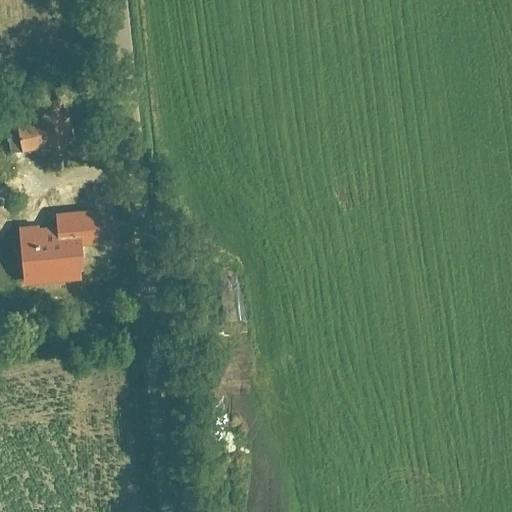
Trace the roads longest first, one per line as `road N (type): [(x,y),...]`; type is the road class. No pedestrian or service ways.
road 1 (unclassified): [(124,0),(170,511)]
road 2 (track): [(153,316),(0,344)]
